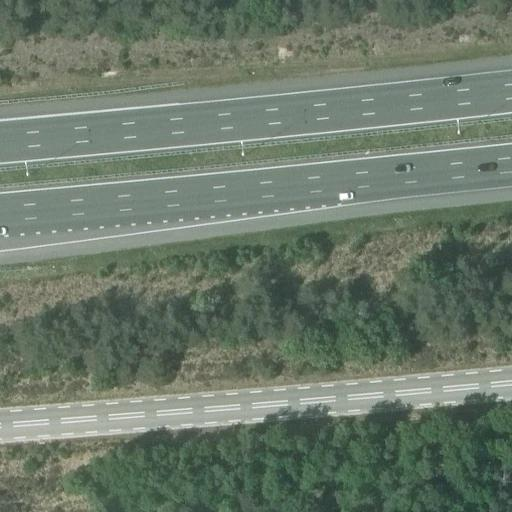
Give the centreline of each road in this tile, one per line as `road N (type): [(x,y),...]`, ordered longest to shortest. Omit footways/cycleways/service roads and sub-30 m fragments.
road 1 (motorway): [(511,92),(0,144)]
road 2 (motorway): [(0,215),(511,166)]
